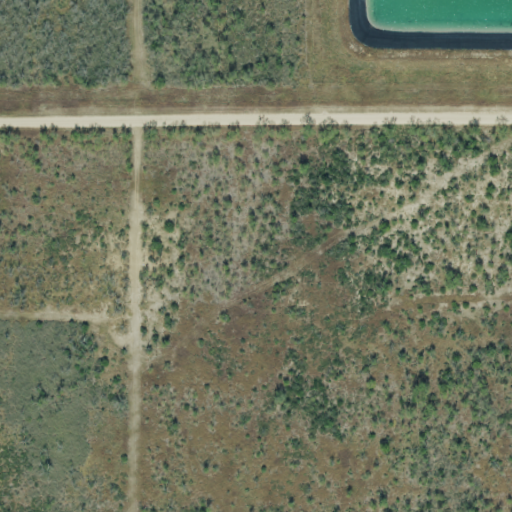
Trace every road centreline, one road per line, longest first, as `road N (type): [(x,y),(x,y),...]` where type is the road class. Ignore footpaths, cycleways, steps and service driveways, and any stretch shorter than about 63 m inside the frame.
road 1 (residential): [(511,124),(140,124)]
road 2 (residential): [(140,124),(0,124)]
